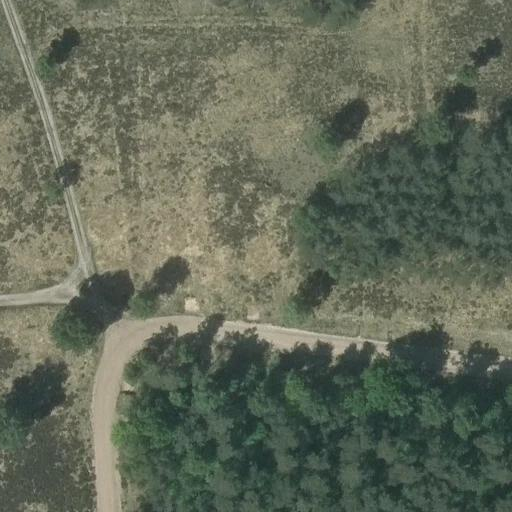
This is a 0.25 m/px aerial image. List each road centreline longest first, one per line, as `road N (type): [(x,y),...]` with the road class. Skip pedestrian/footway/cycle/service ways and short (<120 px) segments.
road 1 (track): [(122,511),(106,374),(124,341),(149,327),(511,370)]
road 2 (track): [(106,318),(4,0)]
road 3 (track): [(0,302),(68,294),(118,328),(124,341)]
